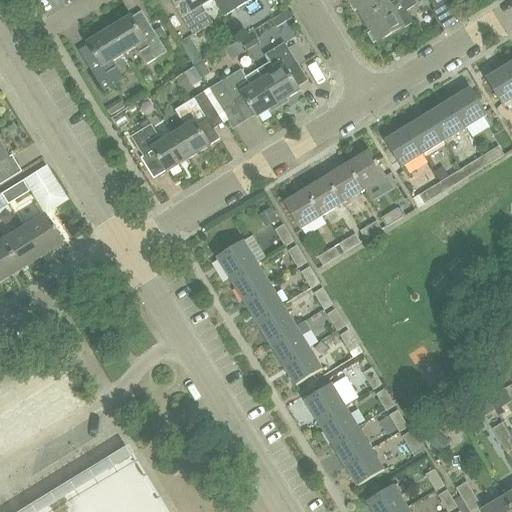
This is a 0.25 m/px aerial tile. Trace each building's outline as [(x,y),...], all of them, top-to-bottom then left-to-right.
[(186,0),(193,10),(183,16),(194,35),(213,23),(203,6),(212,0),(186,0)] [(216,0),(221,8),(233,0),(245,21),(265,9),(259,0),(216,0)] [(353,0),(367,22),(402,0),(397,0),(392,3),(390,0),(353,0)] [(402,0),(367,22),(380,43),(406,27),(407,28),(415,23),(408,11),(419,4),(416,0),(402,0)] [(432,0),(437,8),(437,9),(449,2),(447,0),(432,0)] [(132,16),(110,29),(125,53),(137,46),(148,64),(168,51),(156,31),(145,38),(132,16)] [(113,60),(125,53),(110,29),(89,42),(102,64),(92,71),(104,89),(123,77),(113,60)] [(271,62),(259,69),(280,103),(301,90),(299,87),(311,80),(298,60),(297,61),(286,43),(267,55),(271,62)] [(511,98),(511,71),(509,66),(487,79),(502,104),(511,98)] [(258,69),(264,80),(252,87),(242,70),(223,81),(223,80),(209,89),(228,120),(234,129),(258,114),(259,116),(280,103),(259,69),(258,69)] [(449,101),(465,127),(487,114),(471,88),(449,101)] [(187,126),(175,133),(190,158),(222,138),(216,128),(228,120),(209,89),(196,97),(177,109),(187,126)] [(428,114),(444,140),(465,127),(449,101),(428,114)] [(124,113),(115,119),(119,126),(129,120),(124,113)] [(407,127),(423,153),(444,140),(428,114),(407,127)] [(140,125),(144,130),(133,136),(145,155),(154,149),(168,171),(190,158),(175,133),(163,141),(149,119),(140,125)] [(423,153),(407,127),(385,141),(402,167),(423,153)] [(481,157),(487,165),(504,155),(500,145),(481,157)] [(370,150),(349,163),(365,189),(386,176),(370,150)] [(460,169),(466,178),(487,165),(481,157),(460,169)] [(48,163),(21,180),(22,180),(28,191),(29,192),(55,176),(48,163)] [(349,163),(328,176),(344,202),(365,189),(349,163)] [(440,182),(446,191),(466,178),(460,169),(440,182)] [(328,176),(307,189),(323,215),(344,202),(328,176)] [(22,180),(1,193),(8,204),(28,191),(22,180)] [(419,196),(425,204),(446,191),(440,182),(419,196)] [(307,189),(285,203),(302,229),(323,215),(307,189)] [(399,207),(382,218),(388,227),(404,216),(399,207)] [(22,227),(42,258),(64,244),(44,213),(22,227)] [(378,220),(361,231),(366,240),(383,229),(378,220)] [(285,224),(276,229),(286,246),(295,241),(285,224)] [(1,240),(20,271),(42,258),(22,227),(1,240)] [(357,233),(340,243),(345,252),(362,242),(357,233)] [(1,240),(0,240),(0,283),(20,271),(1,240)] [(231,277),(257,261),(244,240),(218,255),(231,277)] [(298,245),(289,251),(299,267),(308,262),(298,245)] [(319,257),(324,266),(341,255),(335,246),(319,257)] [(231,277),(244,298),(270,282),(257,261),(231,277)] [(311,266),(302,271),(312,288),(321,283),(311,266)] [(270,282),(244,298),(257,320),(283,303),(270,282)] [(324,287),(315,293),(325,310),(334,304),(324,287)] [(283,304),(257,320),(269,341),(296,325),(283,304)] [(337,308),(328,314),(338,331),(347,325),(337,308)] [(311,330),(306,321),(297,326),(296,325),(269,341),(282,361),(308,346),(302,336),(311,330)] [(494,345),(504,340),(494,324),(485,330),(494,345)] [(350,329),(341,335),(351,352),(360,346),(350,329)] [(308,346),(282,361),(296,383),(322,367),(308,346)] [(373,367),(364,372),(374,390),(383,384),(373,367)] [(320,420),(345,405),(332,383),(306,399),(320,420)] [(386,388),(377,394),(387,411),(396,405),(386,388)] [(345,405),(320,420),(332,442),(358,426),(345,405)] [(399,409),(390,415),(400,432),(409,426),(399,409)] [(511,434),(504,421),(493,428),(508,452),(511,449),(511,434)] [(358,426),(332,442),(345,463),(371,447),(358,426)] [(403,436),(416,457),(425,452),(412,430),(403,436)] [(371,447),(345,463),(358,484),(384,469),(371,447)] [(166,511),(131,453),(32,511),(166,511)] [(426,473),(436,491),(446,486),(435,468),(426,473)] [(468,482),(457,488),(472,511),(482,506),(468,482)] [(376,511),(397,511),(408,506),(395,484),(369,500),(376,511)] [(448,489),(439,495),(449,511),(459,506),(448,489)] [(511,511),(511,507),(505,497),(484,510),(485,511),(511,511)] [(420,511),(415,503),(409,507),(408,506),(397,511),(420,511)]
